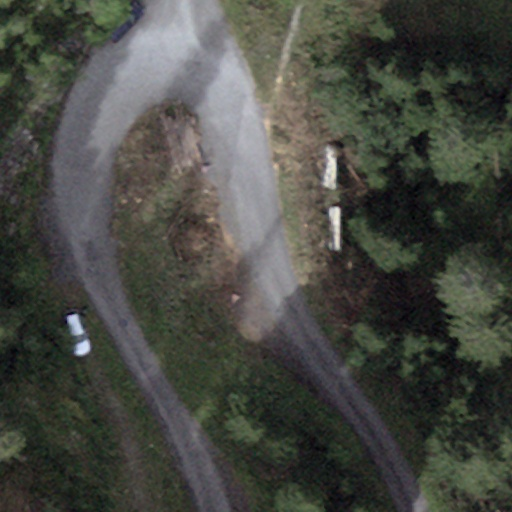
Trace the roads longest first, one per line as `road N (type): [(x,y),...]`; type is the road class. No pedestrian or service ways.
road 1 (track): [(416,511),(408,486),(308,362),(233,79),(179,56),(139,82),(104,122),(102,215),(115,314),(221,511)]
road 2 (track): [(102,215),(68,265),(62,322),(140,511)]
